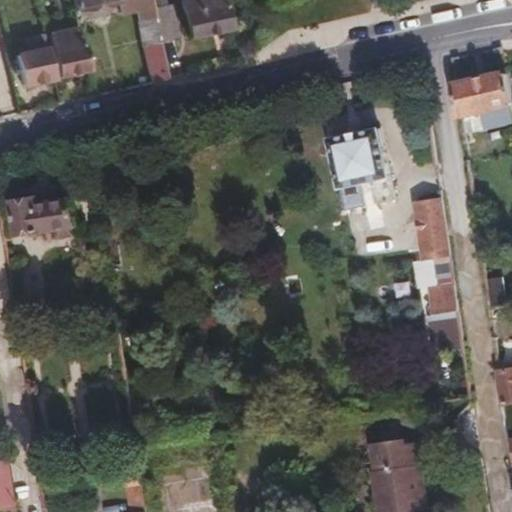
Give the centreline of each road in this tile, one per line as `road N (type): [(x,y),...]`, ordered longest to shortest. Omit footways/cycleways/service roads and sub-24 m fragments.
road 1 (residential): [(433,39),(502,511)]
road 2 (secondary): [(433,39),(0,135)]
road 3 (residential): [(0,298),(30,511)]
